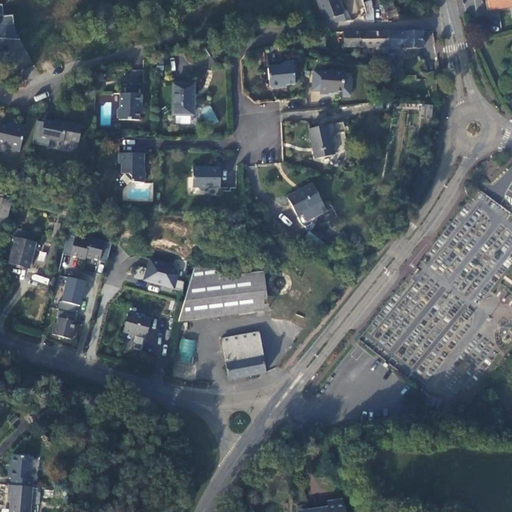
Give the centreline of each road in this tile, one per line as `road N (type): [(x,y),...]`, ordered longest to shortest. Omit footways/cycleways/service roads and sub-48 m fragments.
road 1 (secondary): [(292,381),(410,246),(474,148)]
road 2 (secondary): [(457,140),(401,239),(292,381)]
road 3 (residential): [(275,26),(185,36),(1,99)]
road 4 (secondary): [(199,402),(0,335)]
road 5 (residential): [(453,23),(275,26)]
road 6 (residential): [(239,108),(241,159),(276,157),(273,106)]
